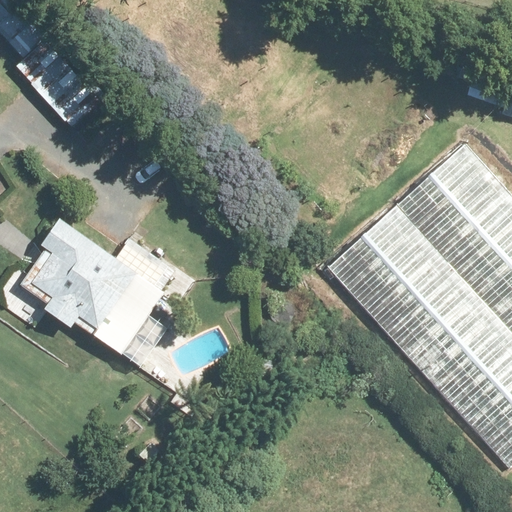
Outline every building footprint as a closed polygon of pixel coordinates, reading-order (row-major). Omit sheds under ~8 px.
[(25,58),(52,34),(21,0),(0,0),(0,34),(22,61),(25,58)] [(22,61),(17,66),(74,131),(109,101),(52,34),(25,58),(22,61)] [(504,105),(502,115),(511,117),(511,73),(477,64),(469,96),(504,105)] [(511,443),(511,189),(458,131),(321,257),(502,452),(511,443)] [(45,310),(73,330),(77,325),(139,370),(171,326),(155,315),(170,294),(141,273),(153,256),(131,240),(117,260),(60,219),(41,246),(46,251),(21,286),(49,305),(45,310)]
